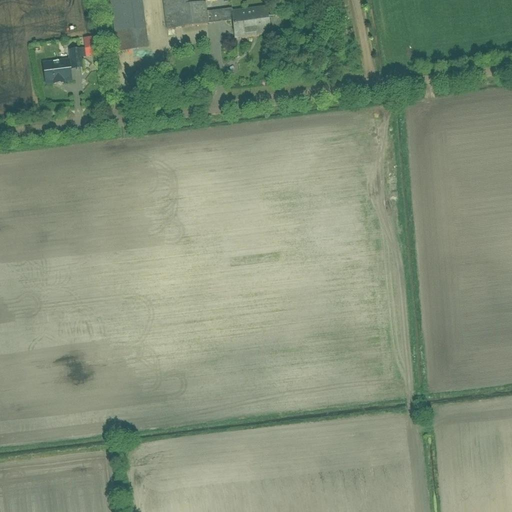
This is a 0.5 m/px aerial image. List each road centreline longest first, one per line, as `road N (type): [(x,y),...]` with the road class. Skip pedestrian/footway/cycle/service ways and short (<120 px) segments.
road 1 (unclassified): [(511,68),(0,136)]
road 2 (unknown): [(152,0),(157,46),(130,118)]
